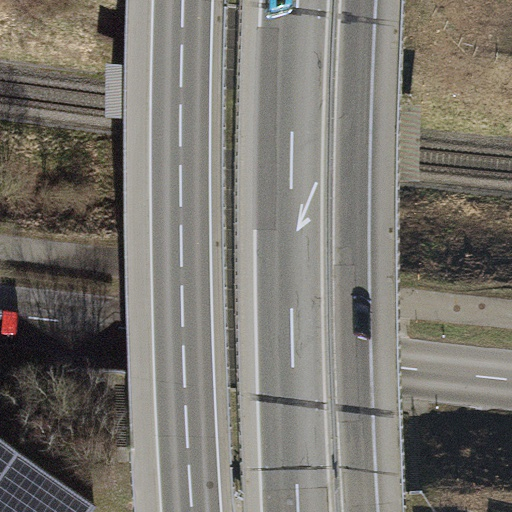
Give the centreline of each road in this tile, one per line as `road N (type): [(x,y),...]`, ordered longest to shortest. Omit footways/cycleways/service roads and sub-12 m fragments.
road 1 (tertiary): [(0,315),(511,372)]
road 2 (trunk): [(364,511),(354,267),(361,0)]
road 3 (trunk): [(300,0),(294,314),(301,511)]
road 4 (primary): [(194,511),(183,0)]
